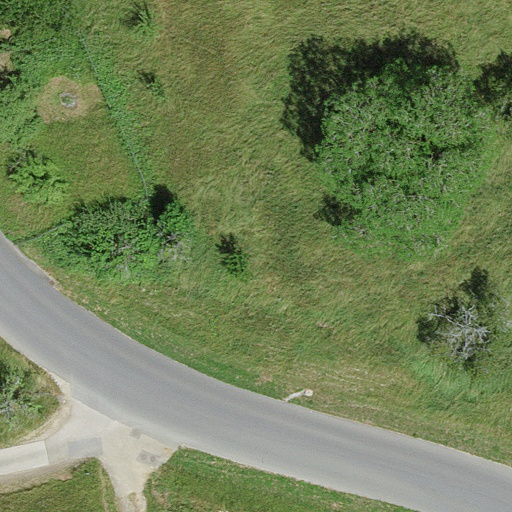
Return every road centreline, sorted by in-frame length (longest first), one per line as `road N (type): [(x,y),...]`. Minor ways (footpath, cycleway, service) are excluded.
road 1 (tertiary): [(511,509),(443,482),(226,426),(155,394),(0,282)]
road 2 (track): [(155,394),(118,439),(0,464)]
